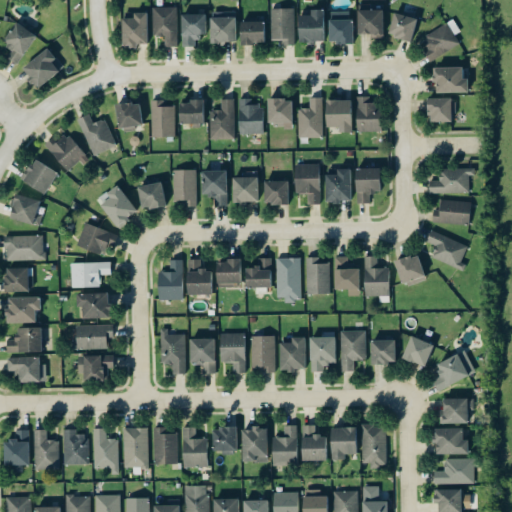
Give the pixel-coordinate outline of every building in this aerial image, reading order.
[(166,47),(179,47),(178,7),(153,8),(153,37),(166,36),(166,47)] [(295,45),(295,8),(272,8),(272,41),(282,41),(282,45),(295,45)] [(311,15),(299,15),(298,41),(325,42),(325,10),(311,9),(311,15)] [(358,33),(372,33),(372,38),(384,38),(384,10),(359,10),(358,33)] [(122,47),(137,47),(137,44),(148,43),(148,12),(134,13),(134,18),(122,18),(122,47)] [(236,42),(236,12),(211,12),(211,43),(236,42)] [(353,12),(330,12),(330,43),(353,43),(353,12)] [(418,19),(395,12),(388,35),(411,41),(418,19)] [(207,34),(206,14),(182,15),(183,47),(199,46),(198,35),(207,34)] [(432,60),(461,46),(456,35),(461,32),(455,20),(421,37),(432,60)] [(241,44),(266,44),(265,21),(241,22),(241,44)] [(7,57),(17,64),(37,36),(17,22),(3,42),(13,49),(7,57)] [(39,89),(64,67),(48,47),(23,69),(39,89)] [(469,92),(468,78),(463,78),(463,66),(436,67),(436,93),(469,92)] [(371,97),(357,97),(358,132),(381,131),(381,103),(371,103),(371,97)] [(239,99),(240,134),(264,134),(263,104),(252,105),(252,98),(239,99)] [(310,109),(299,109),(299,138),(324,137),(323,98),(310,98),(310,109)] [(428,99),(429,122),(452,122),(452,114),(457,114),(456,98),(428,99)] [(235,99),(222,100),(222,110),(210,110),(211,140),(235,139),(235,99)] [(268,126),(293,126),(293,99),(269,99),(268,126)] [(176,137),(175,106),(165,106),(165,100),(152,101),(152,138),(176,137)] [(352,100),(326,100),(327,127),(340,127),(340,133),(352,132),(352,100)] [(204,101),(179,101),(180,124),(204,124),(204,101)] [(143,128),(141,102),(116,105),(119,130),(143,128)] [(94,124),(90,114),(78,119),(94,156),(117,146),(106,119),(94,124)] [(88,157),(67,134),(57,142),(53,138),(45,145),(70,173),(88,157)] [(57,171),(33,160),(23,183),(47,194),(57,171)] [(320,164),(295,165),(296,194),(308,193),(309,204),(321,204),(320,164)] [(380,168),(356,169),(357,204),(372,203),(371,192),(381,192),(380,168)] [(430,194),(470,193),(470,176),(476,175),(475,168),(440,169),(440,180),(430,180),(430,194)] [(326,174),(326,201),(352,201),(351,169),(337,169),(337,174),(326,174)] [(197,170),(174,170),(175,200),(186,200),(186,207),(198,206),(197,170)] [(228,170),(202,171),(203,196),(215,196),(215,205),(228,205),(228,170)] [(246,177),(233,177),(234,203),(259,202),(258,172),(246,172),(246,177)] [(289,181),(264,181),(265,205),(290,204),(289,181)] [(138,186),(141,209),(166,207),(163,183),(138,186)] [(139,213),(118,185),(106,194),(110,199),(101,205),(118,228),(139,213)] [(41,202),(16,194),(9,217),(40,227),(43,215),(37,213),(41,202)] [(434,223),(471,224),(471,202),(441,201),(440,210),(435,210),(434,223)] [(117,235),(86,223),(78,245),(109,257),(117,235)] [(461,270),(471,247),(433,231),(428,242),(437,246),(432,257),(461,270)] [(6,262),(46,260),(45,235),(5,237),(6,262)] [(404,287),(427,279),(418,254),(395,262),(404,287)] [(308,294),(331,294),(330,264),(320,264),(320,257),(307,257),(308,294)] [(336,289),(360,290),(360,266),(349,266),(349,257),(336,257),(336,289)] [(366,297),(391,296),(390,268),(379,269),(378,257),(365,257),(366,297)] [(273,258),(261,258),(261,267),(247,267),(247,287),(272,287),(273,258)] [(277,258),(278,301),(302,300),(302,258),(277,258)] [(183,260),(171,260),(171,272),(160,272),(160,300),(184,300),(183,260)] [(188,295),(213,295),(213,270),(202,270),(202,260),(188,260),(188,295)] [(217,261),(218,287),(233,286),(232,283),(242,283),(241,260),(217,261)] [(73,263),(73,287),(102,287),(102,275),(112,275),(112,263),(73,263)] [(5,292),(34,291),(34,268),(5,268),(5,292)] [(78,307),(83,307),(83,319),(110,318),(109,293),(77,294),(78,307)] [(36,323),(36,310),(41,310),(41,297),(9,298),(9,308),(6,308),(6,323),(36,323)] [(77,350),(110,349),(110,339),(115,339),(114,325),(76,326),(77,350)] [(8,353),(43,352),(42,328),(18,328),(18,339),(7,339),(8,353)] [(186,334),(169,335),(169,329),(161,329),(162,364),(174,364),(174,374),(186,374),(186,334)] [(367,331),(342,332),(342,372),(355,371),(355,361),(367,361),(367,331)] [(245,333),(221,334),(221,363),(234,363),(234,374),(247,374),(245,333)] [(276,372),(276,336),(252,336),(253,372),(276,372)] [(426,367),(434,345),(412,336),(403,359),(426,367)] [(281,372),(295,371),(295,369),(306,369),(306,337),(292,337),(292,343),(281,343),(281,372)] [(311,372),(328,372),(328,363),(336,363),(336,337),(311,337),(311,372)] [(215,339),(190,339),(191,365),(202,364),(202,374),(216,374),(215,339)] [(372,341),(372,364),(396,364),(396,340),(372,341)] [(477,372),(465,350),(436,366),(442,376),(434,380),(440,392),(477,372)] [(108,381),(108,369),(115,369),(115,356),(81,355),(81,381),(108,381)] [(41,382),(40,357),(8,358),(9,374),(19,373),(19,383),(41,382)] [(475,399),(443,399),(443,424),(470,424),(470,411),(475,411),(475,399)] [(327,461),(326,435),(316,436),(315,425),(302,426),(303,461),(327,461)] [(388,467),(387,425),(363,425),(363,464),(371,463),(371,467),(388,467)] [(298,465),(298,426),(285,426),(285,438),(273,438),(274,466),(298,465)] [(243,430),(243,462),(268,462),(268,427),(251,428),(252,430),(243,430)] [(149,428),(125,429),(125,468),(149,468),(149,428)] [(179,464),(178,434),(167,434),(167,428),(155,428),(155,465),(179,464)] [(197,428),(184,428),(184,468),(209,467),(208,439),(197,439),(197,428)] [(238,453),(237,428),(213,428),(214,453),(238,453)] [(357,428),(331,429),(332,461),(347,460),(347,455),(358,454),(357,428)] [(464,428),(434,429),(434,444),(437,444),(437,455),(470,454),(469,440),(464,440),(464,428)] [(95,469),(112,469),(112,475),(120,475),(119,439),(108,439),(107,429),(95,429),(95,469)] [(30,430),(16,430),(16,441),(5,441),(4,466),(14,466),(14,472),(23,472),(23,465),(30,465),(30,430)] [(89,434),(78,435),(78,430),(65,430),(66,465),(90,464),(89,434)] [(60,470),(60,441),(48,441),(48,431),(36,431),(35,470),(60,470)] [(475,459),(446,459),(446,471),(436,472),(436,484),(476,484),(475,459)] [(209,511),(209,486),(186,486),(186,511),(209,511)] [(380,486),(363,487),(363,511),(388,511),(388,501),(380,501),(380,486)] [(463,511),(463,509),(472,509),(472,495),(463,495),(463,490),(436,490),(435,504),(439,504),(438,511),(463,511)] [(359,511),(359,491),(335,492),(334,511),(359,511)] [(299,511),(299,492),(274,493),(274,511),(299,511)] [(121,511),(121,495),(96,496),(96,511),(121,511)] [(91,511),(91,496),(66,496),(66,511),(91,511)] [(329,511),(329,496),(304,497),(303,511),(329,511)] [(31,511),(31,497),(7,498),(7,511),(31,511)] [(150,511),(150,498),(127,499),(127,511),(150,511)] [(215,500),(214,511),(239,511),(240,499),(215,500)] [(245,501),(244,511),(268,511),(269,501),(245,501)]
